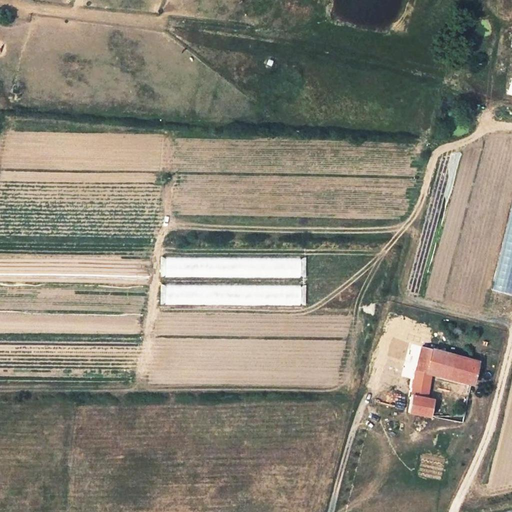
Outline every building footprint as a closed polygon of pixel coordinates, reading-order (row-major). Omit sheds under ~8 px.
[(403,365),(414,368),(419,347),(408,344),(403,365)] [(410,393),(424,395),(428,371),(425,371),(429,347),(420,344),(419,347),(414,368),(410,393)] [(466,358),(429,347),(425,371),(428,371),(472,382),(477,361),(466,358)] [(432,397),(424,395),(410,393),(406,410),(414,412),(421,414),(428,415),(432,397)] [(453,408),(451,416),(464,417),(466,407),(453,408)]
